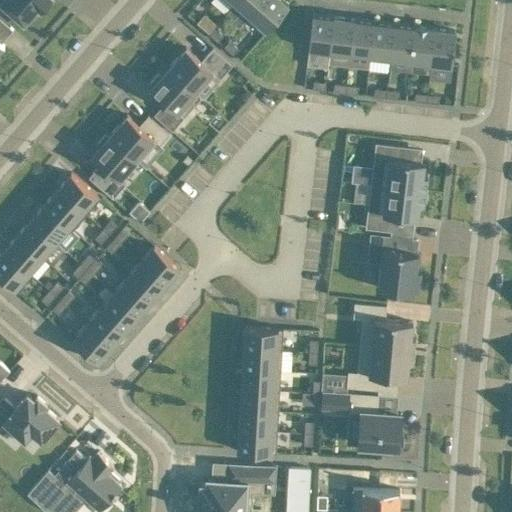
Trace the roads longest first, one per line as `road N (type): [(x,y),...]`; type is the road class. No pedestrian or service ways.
road 1 (residential): [(463,511),(498,133)]
road 2 (residential): [(301,110),(287,286),(262,286),(219,256)]
road 3 (residential): [(133,0),(0,154)]
road 4 (residential): [(301,110),(498,133)]
road 5 (residential): [(219,256),(197,222),(301,110)]
road 6 (residential): [(98,392),(219,256)]
road 7 (residential): [(98,392),(162,453),(159,511)]
road 8 (residential): [(0,306),(98,392)]
road 9 (residential): [(498,133),(511,13)]
